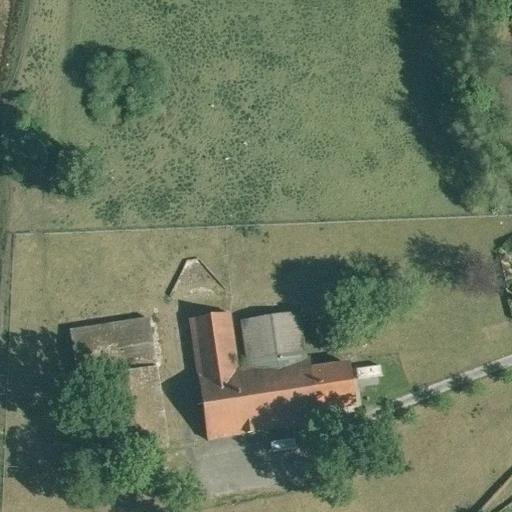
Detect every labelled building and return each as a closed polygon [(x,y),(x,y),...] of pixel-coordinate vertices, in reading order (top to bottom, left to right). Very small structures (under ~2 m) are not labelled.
[(298,312),(243,320),(250,367),(305,359),(298,312)] [(229,313),(190,318),(199,374),(237,368),(229,313)] [(150,318),(70,329),(77,379),(99,376),(99,375),(156,367),(150,318)] [(237,368),(199,374),(209,440),(321,424),(319,412),(312,370),(311,359),(305,360),(305,359),(250,367),(237,368)] [(350,365),(312,370),(319,412),(356,407),(350,365)] [(156,367),(99,375),(99,376),(110,455),(170,446),(157,367),(156,367)] [(75,409),(52,408),(49,482),(72,483),(75,409)]
